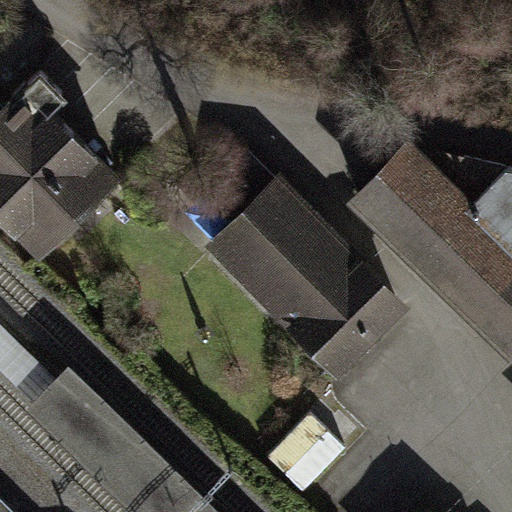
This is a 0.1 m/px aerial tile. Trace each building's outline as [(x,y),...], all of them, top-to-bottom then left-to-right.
[(0,214),(36,250),(115,172),(19,76),(0,94),(0,214)] [(511,169),(402,139),(344,199),(511,360),(511,169)] [(336,374),(410,302),(279,169),(205,241),(336,374)] [(24,405),(133,511),(222,511),(68,360),(24,405)] [(344,445),(309,412),(268,455),(303,489),(344,445)] [(17,511),(0,495),(0,511),(17,511)]
